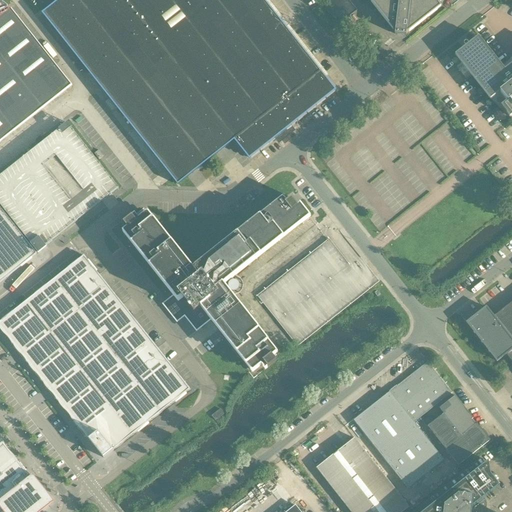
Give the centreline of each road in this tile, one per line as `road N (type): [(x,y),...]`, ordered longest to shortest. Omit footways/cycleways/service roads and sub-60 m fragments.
road 1 (unclassified): [(186,511),(428,327)]
road 2 (residential): [(153,196),(79,100),(78,73),(22,0)]
road 3 (unclassified): [(428,327),(291,151)]
road 4 (residential): [(207,394),(206,382),(90,235)]
road 5 (residential): [(153,196),(228,197),(291,151)]
road 6 (residential): [(95,490),(2,370)]
road 7 (unclassified): [(366,90),(485,0)]
road 8 (residential): [(207,394),(95,490)]
road 9 (unclassified): [(511,431),(428,327)]
road 10 (unknown): [(321,511),(281,468),(223,511)]
road 11 (residential): [(0,413),(61,490),(66,511)]
